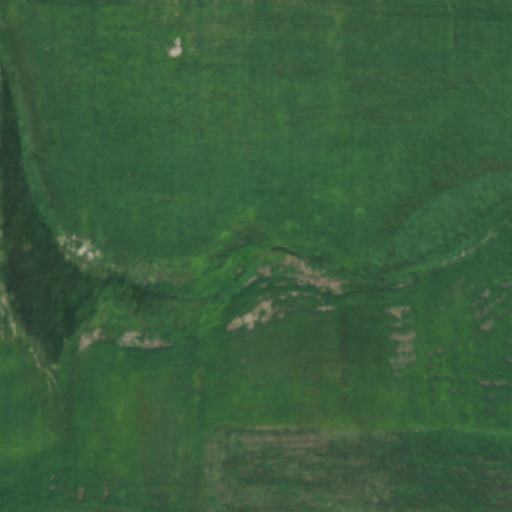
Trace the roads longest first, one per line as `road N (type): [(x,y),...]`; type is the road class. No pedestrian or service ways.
road 1 (track): [(263,425),(391,422),(511,434)]
road 2 (track): [(391,422),(386,279)]
